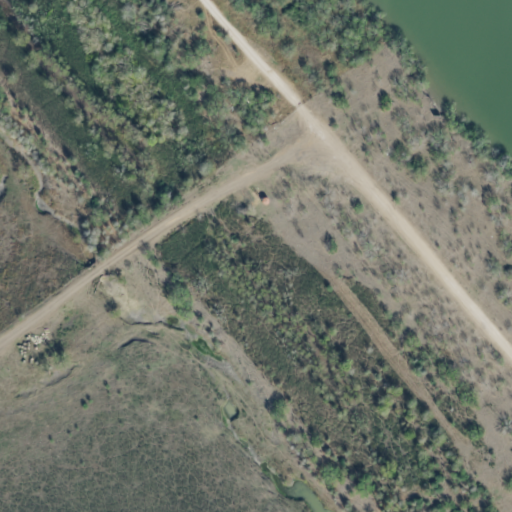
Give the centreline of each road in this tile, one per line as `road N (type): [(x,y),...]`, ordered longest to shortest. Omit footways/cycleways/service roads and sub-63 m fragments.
road 1 (residential): [(511,346),(211,0)]
road 2 (track): [(0,343),(173,218),(321,126)]
